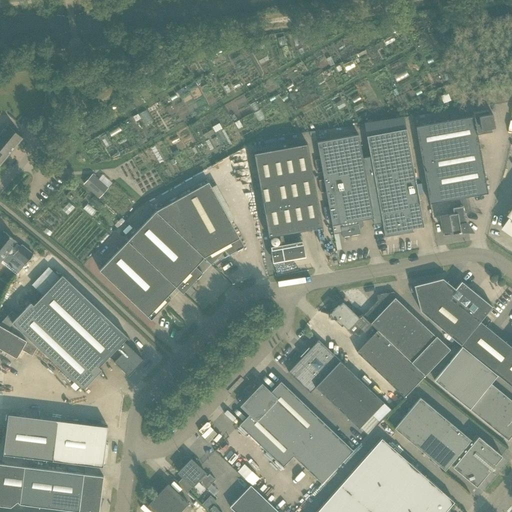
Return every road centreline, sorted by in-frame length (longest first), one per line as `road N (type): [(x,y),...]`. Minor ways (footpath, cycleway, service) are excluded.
road 1 (unknown): [(271,291),(229,181),(159,210),(105,258),(101,277),(187,349)]
road 2 (unclassified): [(288,288),(252,293),(218,314),(143,399),(132,452)]
road 3 (unclassified): [(132,452),(168,447),(283,332),(288,288)]
road 4 (unclassified): [(511,269),(465,253),(288,288)]
road 5 (unclassified): [(0,190),(66,99),(73,52)]
road 6 (unknown): [(486,255),(511,119)]
road 7 (unknown): [(137,414),(17,382)]
